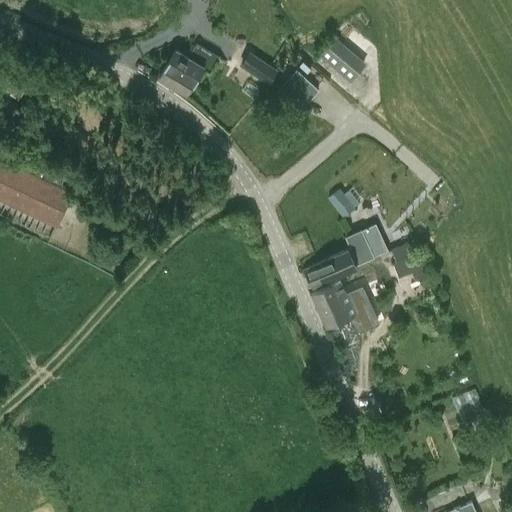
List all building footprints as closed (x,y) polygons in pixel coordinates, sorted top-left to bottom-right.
[(332,35),(315,54),(347,81),(364,62),(332,35)] [(209,73),(219,56),(197,42),(188,56),(176,49),(159,77),(187,94),(202,68),(209,73)] [(270,84),(280,70),(252,51),(242,65),(270,84)] [(318,90),(296,69),(277,90),(299,110),(318,90)] [(9,78),(2,90),(19,100),(26,88),(9,78)] [(19,108),(7,130),(19,137),(31,115),(19,108)] [(0,161),(0,200),(56,227),(72,195),(0,161)] [(344,216),(355,208),(338,187),(327,196),(344,216)] [(312,286),(360,265),(356,256),(365,251),(360,240),(350,245),(350,246),(304,267),(312,286)] [(429,270),(422,252),(391,264),(397,278),(412,272),(413,276),(429,270)] [(327,327),(355,315),(340,280),(312,292),(327,327)] [(455,394),(459,412),(481,406),(476,389),(455,394)] [(444,511),(477,511),(472,500),(444,511)]
